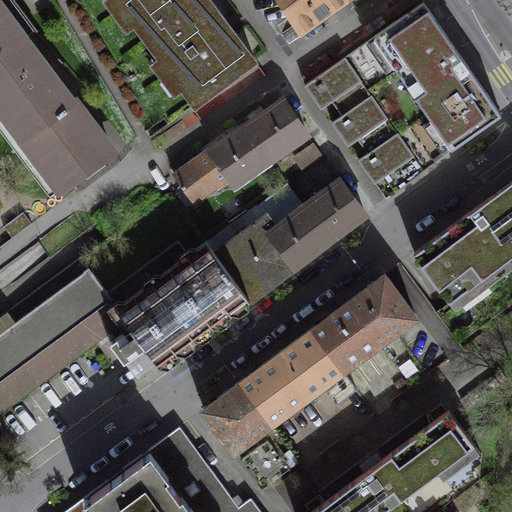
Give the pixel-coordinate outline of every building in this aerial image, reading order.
[(36,29),(13,0),(0,0),(0,110),(60,191),(112,151),(73,98),(71,99),(25,38),(36,29)] [(116,0),(146,40),(200,0),(116,0)] [(209,0),(200,0),(146,40),(194,104),(255,59),(209,0)] [(344,0),(280,0),(301,30),(344,0)] [(474,75),(423,1),(374,35),(452,148),(500,112),(474,75)] [(452,148),(374,35),(304,85),(320,107),(331,100),(341,114),(331,122),(347,145),(357,138),(367,152),(358,159),(374,182),(383,175),(395,191),(452,148)] [(271,159),(307,133),(282,97),(246,123),(271,159)] [(235,184),(271,159),(246,123),(173,173),(193,200),(228,175),(235,184)] [(304,204),(329,239),(365,212),(339,178),(304,204)] [(511,178),(414,252),(449,300),(511,253),(511,178)] [(286,182),(207,239),(251,297),(329,239),(304,204),(302,205),(286,182)] [(22,211),(3,225),(12,238),(32,223),(22,211)] [(125,314),(108,327),(115,337),(109,341),(124,360),(144,345),(159,365),(251,297),(207,239),(188,252),(178,238),(107,291),(125,314)] [(0,406),(108,327),(125,314),(107,291),(81,256),(0,315),(0,406)] [(384,273),(348,300),(378,342),(415,314),(384,273)] [(348,300),(312,327),(343,368),(378,342),(348,300)] [(276,354),(306,395),(325,380),(339,400),(357,387),(343,368),(312,327),(276,354)] [(306,395),(276,354),(240,380),(270,421),(306,395)] [(234,449),(270,421),(240,380),(203,407),(234,449)] [(448,409),(309,511),(379,511),(473,442),(448,409)] [(71,505),(61,511),(202,511),(229,493),(179,426),(118,470),(71,505)] [(268,439),(241,459),(263,488),(289,468),(268,439)] [(239,506),(229,493),(202,511),(261,511),(250,497),(239,506)]
